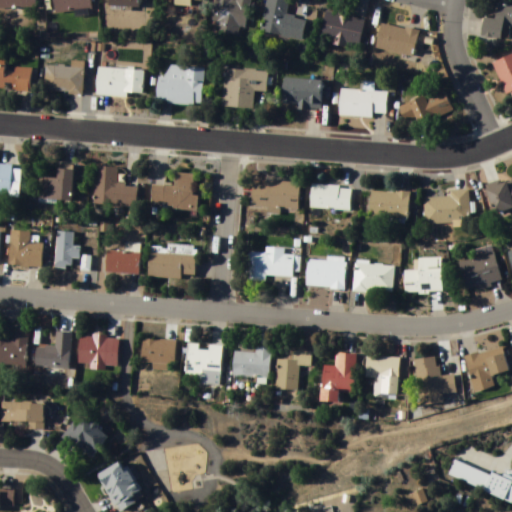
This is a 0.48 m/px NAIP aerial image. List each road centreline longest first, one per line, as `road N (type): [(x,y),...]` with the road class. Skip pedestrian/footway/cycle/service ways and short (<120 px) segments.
road 1 (residential): [(511,129),(419,151),(0,122)]
road 2 (residential): [(0,291),(419,322),(511,304)]
road 3 (residential): [(229,139),(215,308)]
road 4 (residential): [(493,139),(455,53),(451,0)]
